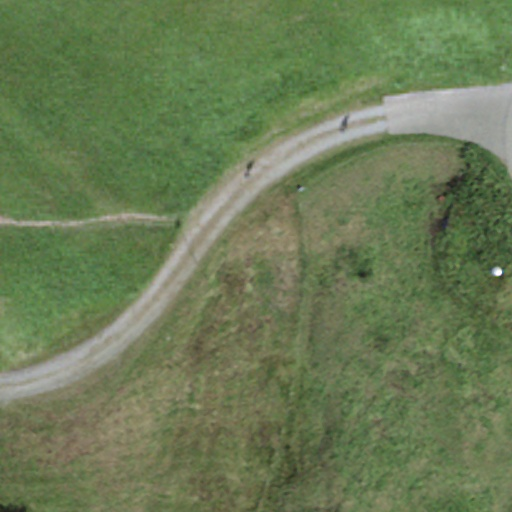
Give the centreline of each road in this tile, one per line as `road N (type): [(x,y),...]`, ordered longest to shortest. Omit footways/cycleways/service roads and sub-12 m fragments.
road 1 (track): [(511,117),(425,113),(340,128),(250,177),(211,224)]
road 2 (track): [(211,224),(120,351),(22,391),(0,390)]
